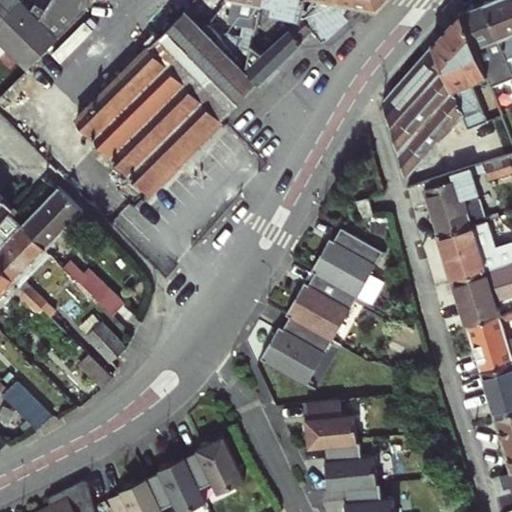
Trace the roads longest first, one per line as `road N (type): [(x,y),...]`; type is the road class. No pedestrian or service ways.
road 1 (residential): [(491,511),(361,100)]
road 2 (residential): [(213,355),(361,100)]
road 3 (residential): [(340,82),(273,203),(187,328)]
road 4 (residential): [(0,498),(138,427),(213,355)]
road 5 (residential): [(187,328),(119,403),(0,469)]
road 6 (residential): [(213,355),(248,404),(300,511)]
road 7 (residential): [(361,100),(443,0)]
